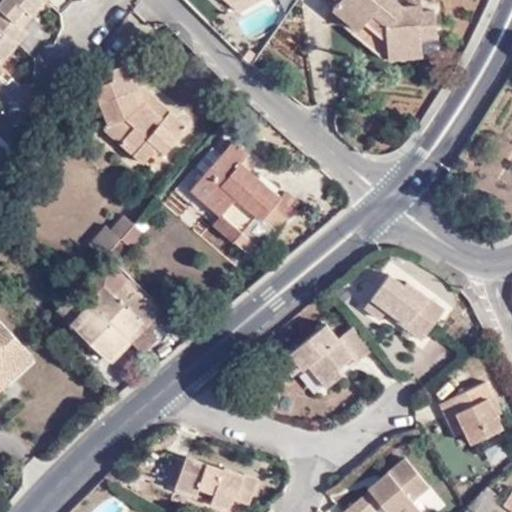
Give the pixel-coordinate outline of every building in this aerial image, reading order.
[(35,17),(48,1),(46,0),(7,0),(0,9),(0,25),(22,45),(31,34),(20,25),(30,13),(35,17)] [(231,0),(230,1),(240,10),(255,0),(231,0)] [(384,61),(416,62),(416,45),(435,46),(435,23),(421,23),(401,22),(386,5),(391,0),(343,0),(337,7),(355,27),(366,17),(384,34),(384,61)] [(401,22),(421,23),(420,10),(401,9),(401,22)] [(0,80),(4,76),(0,72),(0,60),(2,58),(7,62),(22,45),(0,25),(0,80)] [(153,108),(144,85),(136,61),(117,67),(118,70),(121,79),(111,83),(101,87),(114,125),(121,116),(133,128),(123,141),(148,162),(161,148),(169,155),(193,126),(177,112),(169,121),(153,108)] [(415,72),(416,62),(384,61),(383,72),(415,72)] [(121,79),(118,70),(108,74),(111,83),(121,79)] [(177,112),(144,85),(153,108),(169,121),(177,112)] [(110,130),(123,141),(133,128),(121,116),(114,125),(110,130)] [(221,218),(242,236),(258,220),(272,235),(298,207),(285,195),(280,200),(243,165),(250,158),(234,143),(192,191),(221,218)] [(91,241),(107,256),(108,255),(124,237),(138,222),(128,212),(113,227),(108,222),(91,241)] [(234,245),(242,236),(221,218),(214,226),(234,245)] [(148,231),(138,222),(124,237),(133,247),(148,231)] [(133,247),(124,237),(108,255),(118,264),(133,247)] [(77,282),(95,263),(84,253),(67,272),(77,282)] [(413,314),(429,328),(447,306),(410,276),(407,281),(392,268),(364,301),(380,315),(390,303),(409,318),(413,314)] [(105,282),(88,300),(127,338),(143,322),(146,325),(162,308),(129,275),(114,291),(105,282)] [(88,300),(76,289),(57,308),(68,319),(88,300)] [(109,359),(129,339),(127,338),(88,300),(68,319),(109,359)] [(129,339),(143,353),(158,338),(151,332),(168,314),(162,308),(146,325),(143,322),(127,338),(129,339)] [(424,336),(429,328),(413,314),(409,318),(406,321),(424,336)] [(373,344),(355,320),(339,333),(327,317),(291,346),(303,363),(309,359),(327,382),(344,367),(341,363),(352,354),(355,358),(373,344)] [(0,367),(7,374),(33,351),(3,319),(0,322),(0,367)] [(440,329),(408,359),(429,382),(461,352),(440,329)] [(440,398),(447,413),(459,408),(467,425),(473,437),(503,422),(496,409),(487,391),(493,388),(486,373),(440,398)] [(264,394),(252,378),(238,388),(251,406),(264,394)] [(502,405),(493,388),(487,391),(496,409),(502,405)] [(459,408),(447,413),(456,431),(467,425),(459,408)] [(172,481),(183,455),(165,447),(147,472),(172,481)] [(185,452),(183,455),(172,481),(192,489),(196,481),(212,486),(209,495),(208,499),(226,505),(231,493),(247,499),(256,476),(221,462),(220,465),(185,452)] [(415,497),(429,483),(406,455),(368,487),(371,490),(344,511),(370,511),(382,503),(389,511),(423,511),(424,511),(415,497)] [(192,489),(209,495),(212,486),(196,481),(192,489)] [(501,493),(489,482),(467,505),(477,511),(504,511),(507,510),(495,498),(501,493)]
